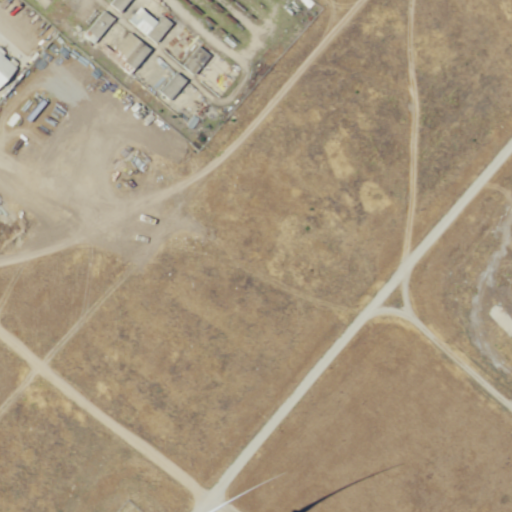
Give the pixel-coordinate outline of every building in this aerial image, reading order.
[(127,21),(154,44),(171,25),(160,16),(155,22),(138,8),(127,21)] [(92,44),(113,20),(103,12),(83,35),(92,44)] [(148,51),(129,33),(112,52),(132,69),(148,51)] [(180,66),(193,76),(208,56),(196,47),(180,66)] [(0,85),(15,68),(0,54),(0,85)] [(185,81),(175,73),(158,93),(169,102),(185,81)]
